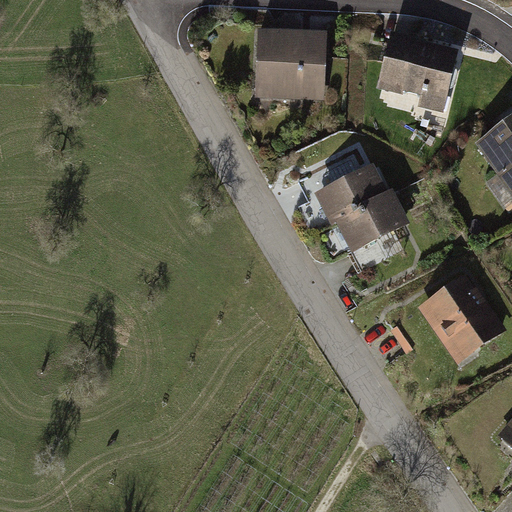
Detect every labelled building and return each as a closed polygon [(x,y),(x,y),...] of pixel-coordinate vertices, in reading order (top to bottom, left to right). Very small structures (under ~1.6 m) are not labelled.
[(327,36),(257,33),(254,101),(324,103),(327,36)] [(459,53),(390,36),(376,92),(402,98),(403,96),(420,101),(418,109),(444,115),(459,53)] [(511,119),(475,146),(511,196),(511,119)] [(373,168),(313,198),(330,231),(336,228),(351,258),(409,228),(392,194),(387,196),(373,168)] [(466,278),(418,310),(458,367),(507,333),(477,289),(475,291),(466,278)] [(398,328),(390,333),(407,355),(414,351),(398,328)] [(511,421),(498,438),(511,449),(511,421)] [(237,511),(308,511),(313,504),(263,473),(237,511)]
